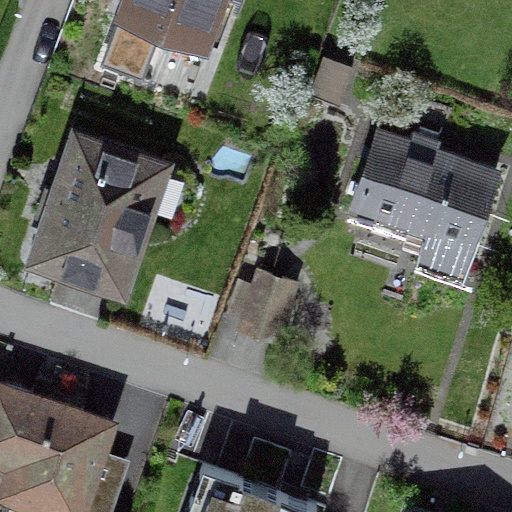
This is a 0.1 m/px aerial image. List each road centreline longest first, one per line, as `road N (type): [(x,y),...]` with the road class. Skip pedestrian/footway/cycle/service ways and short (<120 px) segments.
road 1 (residential): [(0,311),(511,483)]
road 2 (residential): [(0,122),(45,0)]
